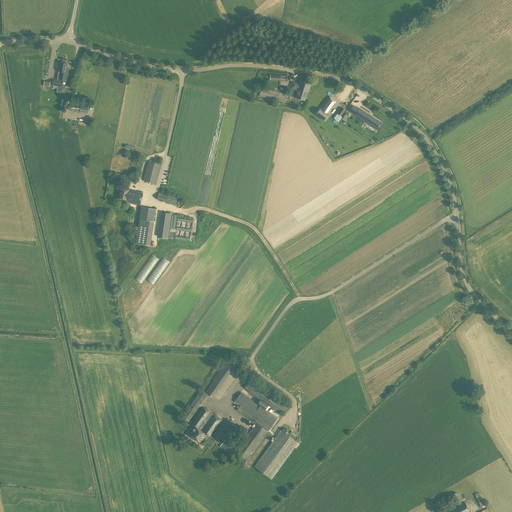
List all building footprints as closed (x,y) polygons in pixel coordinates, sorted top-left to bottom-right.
[(61,62),(60,62),(57,79),(67,81),(68,69),(67,69),(67,63),(66,63),(66,62),(61,61),(61,62)] [(62,86),(63,81),(54,80),(53,85),(58,86),(57,92),(64,93),(65,86),(62,86)] [(295,97),(305,100),(307,92),(309,92),(311,83),(300,80),(298,83),(293,82),(291,87),(298,89),(295,97)] [(259,96),(285,103),(287,94),(280,92),(280,90),(275,89),(274,90),(262,87),(259,96)] [(316,114),(323,120),(327,115),(327,116),(337,103),(328,96),(319,109),(316,114)] [(379,126),(376,124),(378,121),(371,116),(371,117),(368,115),(368,114),(359,108),(359,109),(353,106),(350,111),(377,129),(379,126)] [(345,110),(342,107),(337,113),(341,116),(345,110)] [(156,184),(161,164),(148,161),(143,180),(156,184)] [(120,188),(118,198),(125,200),(127,201),(127,202),(140,205),(143,193),(128,189),(128,190),(120,188)] [(176,205),(178,198),(168,195),(158,192),(156,199),(176,205)] [(141,207),(139,219),(138,224),(153,227),(156,209),(141,207)] [(168,238),(172,214),(163,212),(159,237),(168,238)] [(192,228),(193,220),(179,218),(177,229),(182,230),(182,234),(191,235),(192,228)] [(154,255),(138,277),(143,281),(159,258),(154,255)] [(154,284),(170,261),(163,257),(156,268),(148,280),(154,284)] [(213,381),(220,386),(233,367),(225,362),(212,381),(213,382),(213,381)] [(286,405),(250,379),(244,387),(280,414),(286,405)] [(213,382),(206,391),(213,396),(220,386),(213,381),(213,382)] [(182,417),(188,422),(208,394),(201,390),(182,417)] [(240,405),(237,410),(255,423),(234,452),(246,461),(268,431),(277,418),(241,392),(234,402),(240,405)] [(204,406),(191,424),(194,427),(189,435),(199,442),(205,434),(209,437),(222,419),(204,406)] [(218,443),(231,425),(224,420),(211,438),(218,443)] [(254,467),(272,479),(298,443),(280,430),(254,467)] [(230,453),(236,445),(226,438),(220,446),(230,453)] [(479,492),(474,495),(481,507),(485,504),(479,492)] [(445,511),(469,511),(464,502),(445,511)]
